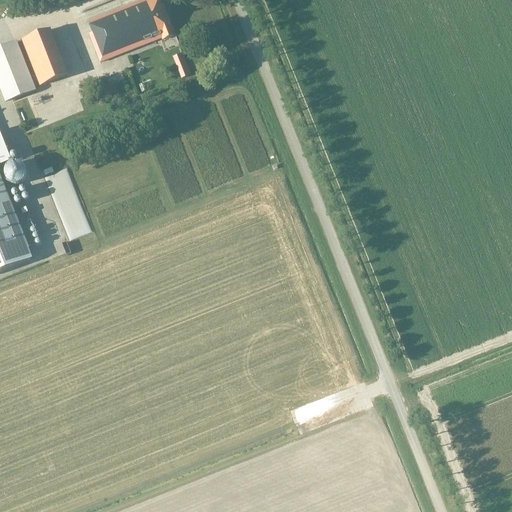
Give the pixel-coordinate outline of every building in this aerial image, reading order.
[(163,5),(161,5),(159,0),(144,0),(89,21),(90,24),(89,25),(92,33),(89,35),(100,63),(162,39),(162,41),(175,36),(163,5)] [(22,40),(40,86),(68,75),(50,30),(22,40)] [(0,48),(0,89),(5,102),(35,90),(17,42),(0,48)] [(182,54),(172,57),(175,65),(185,61),(182,54)] [(0,165),(11,162),(0,133),(0,165)] [(46,166),(37,170),(39,175),(48,172),(46,166)] [(86,232),(63,168),(40,176),(63,241),(86,232)] [(0,272),(31,260),(0,183),(0,272)] [(326,424),(324,415),(290,420),(292,429),(326,424)]
